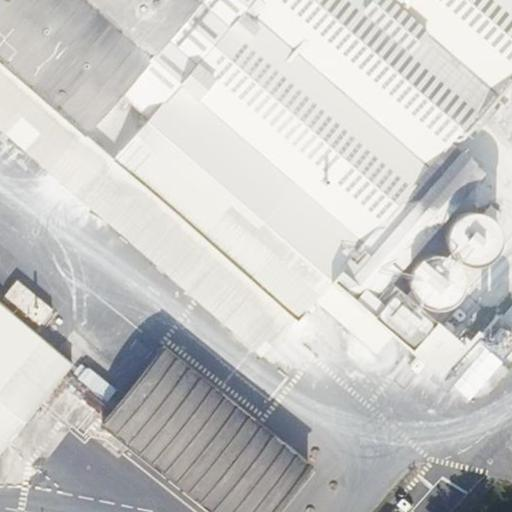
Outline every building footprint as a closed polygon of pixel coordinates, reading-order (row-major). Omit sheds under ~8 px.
[(511,0),(0,0),(0,134),(254,348),(310,285),(373,339),(390,320),(404,334),(431,302),(428,297),(389,263),(477,161),(440,130),(460,107),(511,151),(511,48),(510,47),(511,45),(511,0)] [(483,218),(476,225),(471,233),(470,242),(472,252),(477,260),(484,266),(494,269),(503,268),(511,265),(511,264),(511,218),(508,216),(500,214),(491,215),(483,218)] [(0,261),(25,278),(34,265),(35,266),(46,249),(0,218),(0,261)] [(439,264),(432,270),(427,279),(426,288),(428,297),(431,302),(433,306),(441,311),(450,314),(459,314),(467,311),(474,305),(479,298),(481,290),(481,281),(477,273),(472,267),(465,262),(456,260),(448,260),(439,264)] [(0,445),(72,356),(0,297),(0,445)] [(251,511),(302,453),(162,335),(100,407),(227,511),(251,511)]
